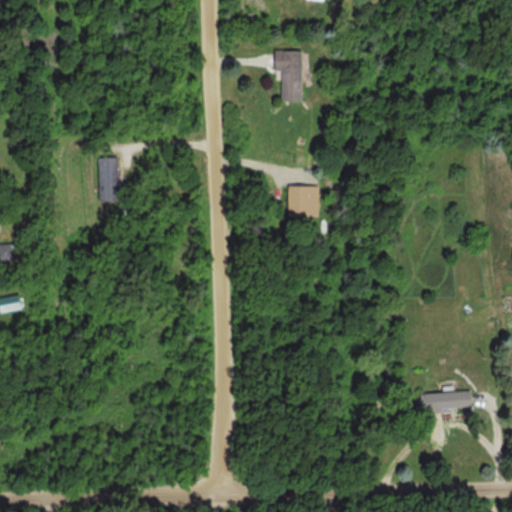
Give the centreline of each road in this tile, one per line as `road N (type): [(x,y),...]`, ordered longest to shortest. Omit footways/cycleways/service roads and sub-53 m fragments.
road 1 (residential): [(219,0),(225,474)]
road 2 (residential): [(212,494),(511,485)]
road 3 (residential): [(0,500),(212,494),(225,474)]
